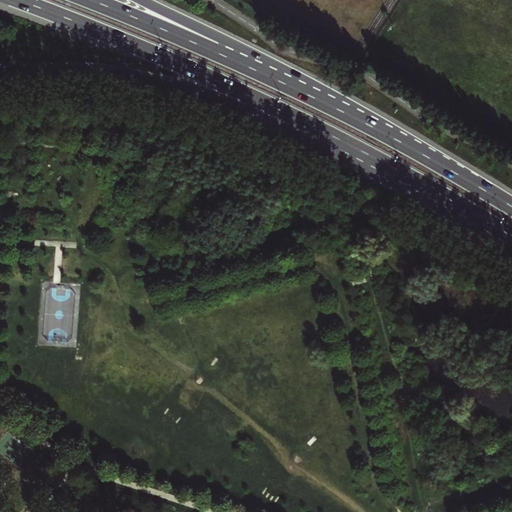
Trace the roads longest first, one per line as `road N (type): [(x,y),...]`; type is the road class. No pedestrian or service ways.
road 1 (trunk): [(411,148),(254,69),(90,0)]
road 2 (trunk): [(17,0),(330,136)]
road 3 (trunk): [(0,71),(175,84),(330,136)]
road 4 (trunk): [(411,148),(307,82),(140,0)]
road 5 (trunk): [(330,136),(511,241)]
